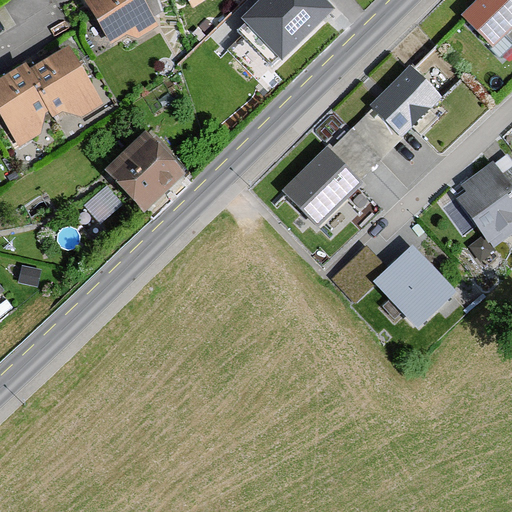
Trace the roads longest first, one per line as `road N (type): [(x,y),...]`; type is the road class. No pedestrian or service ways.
road 1 (secondary): [(0,387),(406,0)]
road 2 (residential): [(511,113),(382,241)]
